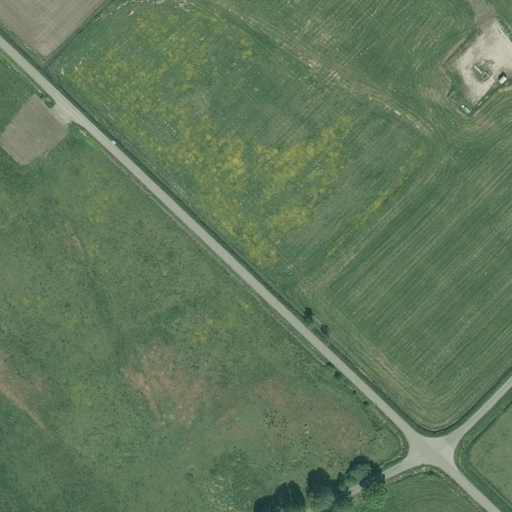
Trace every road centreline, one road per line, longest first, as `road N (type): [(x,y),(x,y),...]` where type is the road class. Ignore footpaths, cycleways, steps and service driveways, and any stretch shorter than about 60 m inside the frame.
road 1 (unclassified): [(0,40),(431,454)]
road 2 (unclassified): [(312,511),(431,454)]
